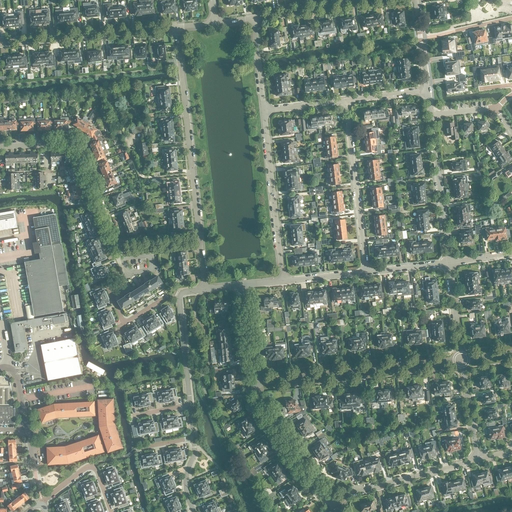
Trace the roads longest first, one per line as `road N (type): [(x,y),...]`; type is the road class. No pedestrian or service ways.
road 1 (residential): [(254,382),(460,358)]
road 2 (residential): [(0,39),(176,27)]
road 3 (residential): [(282,279),(262,109)]
road 4 (residential): [(365,270),(345,100)]
road 5 (residential): [(331,506),(345,494),(477,458)]
road 6 (residential): [(46,143),(74,142),(120,256)]
road 7 (residential): [(190,175),(176,27)]
road 8 (residential): [(447,262),(431,115)]
road 9 (residential): [(331,506),(254,382)]
